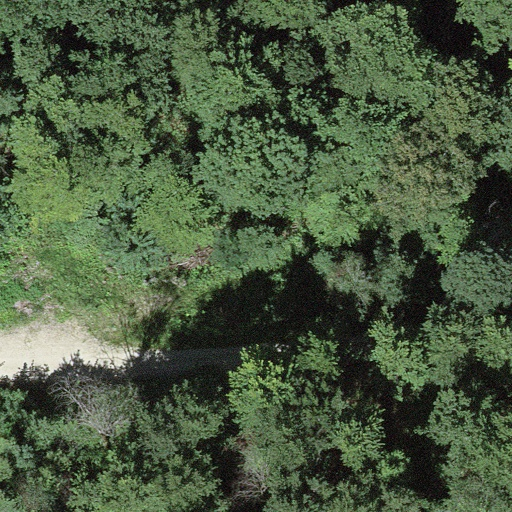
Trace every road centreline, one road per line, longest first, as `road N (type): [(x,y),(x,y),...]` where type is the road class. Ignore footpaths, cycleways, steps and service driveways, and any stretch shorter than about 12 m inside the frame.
road 1 (track): [(0,363),(154,300),(511,217)]
road 2 (track): [(511,333),(0,366)]
road 3 (track): [(511,88),(326,0)]
